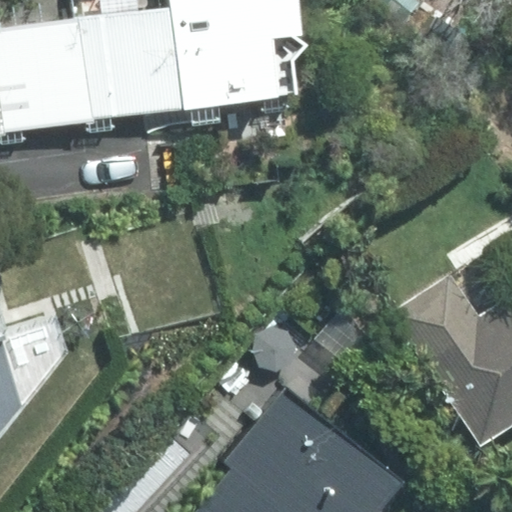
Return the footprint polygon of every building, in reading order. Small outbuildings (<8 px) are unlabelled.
[(166,0),(167,0),(0,18),(0,139),(284,108),(271,0),(166,0)] [(511,282),(481,304),(453,262),(379,312),(476,452),(511,427),(511,282)] [(0,337),(0,437),(22,414),(0,337)] [(283,394),(189,511),(366,511),(392,480),(283,394)] [(157,511),(199,467),(165,437),(97,511),(157,511)]
